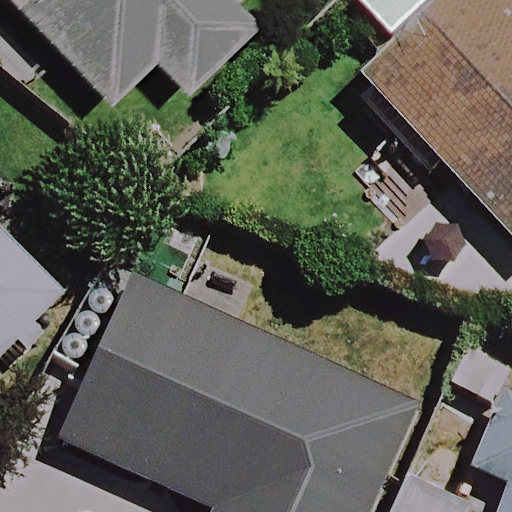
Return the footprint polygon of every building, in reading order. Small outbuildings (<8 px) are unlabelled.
[(0,0),(101,111),(149,67),(177,97),(248,32),(218,0),(0,0)] [(511,9),(503,0),(364,0),(353,11),(401,61),(364,97),(511,249),(511,9)] [(343,511),(428,307),(147,192),(69,383),(192,433),(189,511),(343,511)] [(0,370),(60,306),(0,249),(0,370)] [(461,511),(409,491),(400,511),(511,511),(511,415),(502,411),(473,481),(509,495),(501,511),(461,511)]
